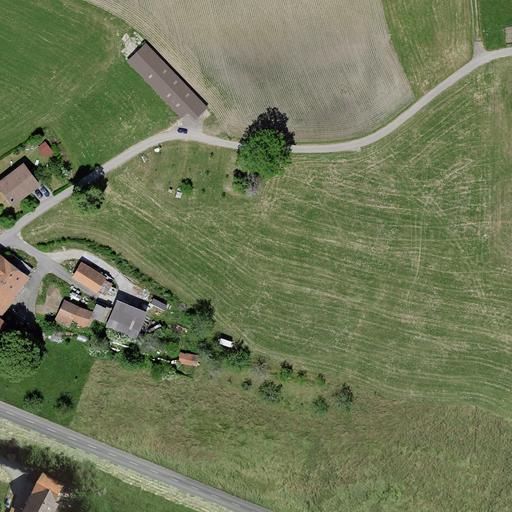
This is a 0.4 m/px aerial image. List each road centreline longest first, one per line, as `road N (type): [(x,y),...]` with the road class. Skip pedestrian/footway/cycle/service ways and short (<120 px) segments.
road 1 (residential): [(0,239),(145,147),(178,136),(230,147),(346,147),(391,127),(477,61),(511,51)]
road 2 (tertiary): [(252,511),(0,409)]
